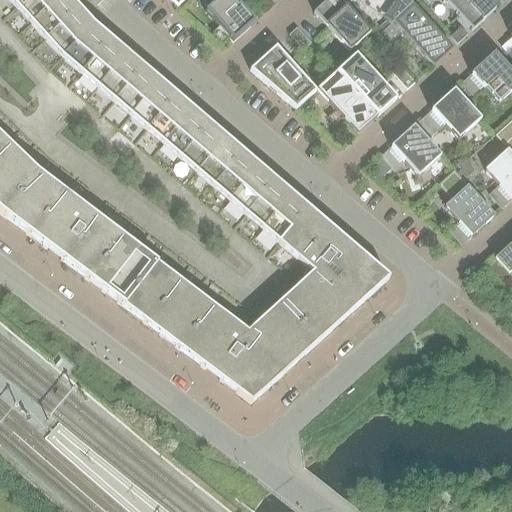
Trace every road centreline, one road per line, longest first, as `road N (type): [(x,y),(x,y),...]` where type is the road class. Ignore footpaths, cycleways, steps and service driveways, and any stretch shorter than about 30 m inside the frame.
road 1 (tertiary): [(249,454),(0,269)]
road 2 (residential): [(321,195),(511,21)]
road 3 (residential): [(440,292),(249,454)]
road 4 (residential): [(321,195),(205,94)]
road 5 (residential): [(440,292),(321,195)]
road 6 (residential): [(205,94),(307,0)]
road 7 (residential): [(205,94),(104,0)]
